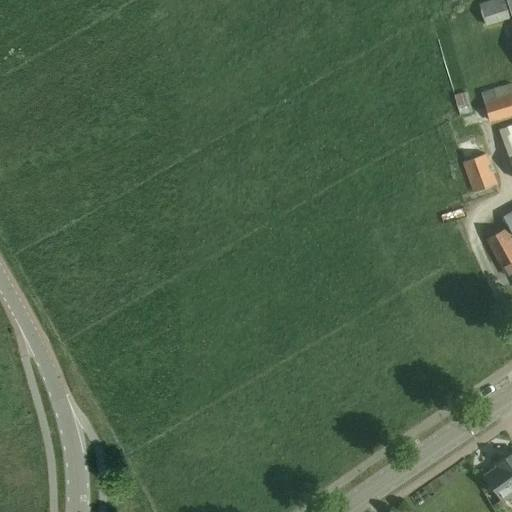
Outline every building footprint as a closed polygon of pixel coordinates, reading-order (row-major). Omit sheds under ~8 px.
[(486,26),(511,18),(504,0),(491,0),(479,4),(486,26)] [(490,122),(511,115),(511,87),(483,96),(490,122)] [(511,165),(511,125),(499,130),(511,165)] [(497,184),(487,153),(464,161),(474,191),(497,184)] [(511,211),(503,216),(511,231),(511,211)] [(511,261),(511,239),(506,228),(486,239),(502,267),(511,261)] [(511,455),(498,465),(498,466),(485,475),(503,501),(511,495),(511,455)]
